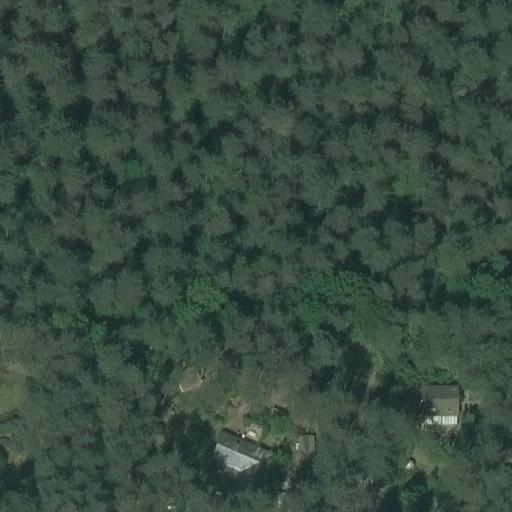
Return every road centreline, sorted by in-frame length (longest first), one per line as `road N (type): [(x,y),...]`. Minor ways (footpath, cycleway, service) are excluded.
road 1 (track): [(91,322),(511,307)]
road 2 (track): [(91,322),(105,511)]
